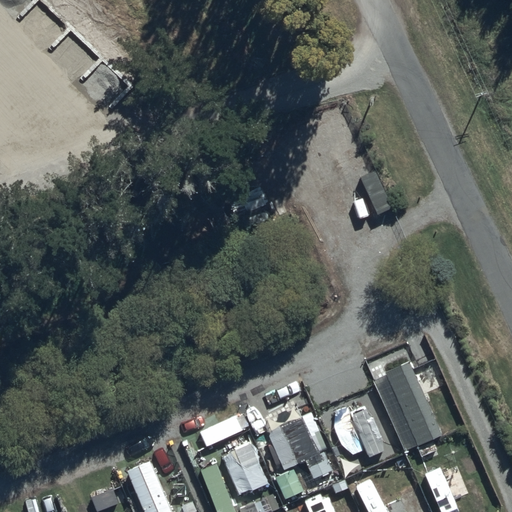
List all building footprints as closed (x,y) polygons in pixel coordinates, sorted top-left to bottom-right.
[(377,175),(358,132),(343,138),(363,181),(377,175)] [(341,274),(310,197),(295,205),(326,280),(341,274)] [(443,414),(409,333),(370,349),(405,430),(443,414)] [(379,406),(361,367),(332,381),(346,410),(360,403),(365,413),(379,406)] [(329,452),(305,398),(272,413),(292,459),(302,454),(311,474),(331,465),(326,453),(329,452)] [(241,415),(190,441),(212,484),(262,459),(241,415)] [(489,478),(471,438),(455,444),(473,485),(489,478)] [(430,459),(424,445),(411,450),(437,505),(451,498),(434,458),(430,459)] [(302,486),(290,464),(272,472),(284,495),(302,486)] [(378,468),(352,479),(365,511),(375,511),(394,504),(378,468)] [(356,511),(341,478),(302,496),(310,511),(312,511),(331,505),(334,511),(356,511)] [(285,511),(280,501),(262,509),(262,511),(285,511)]
